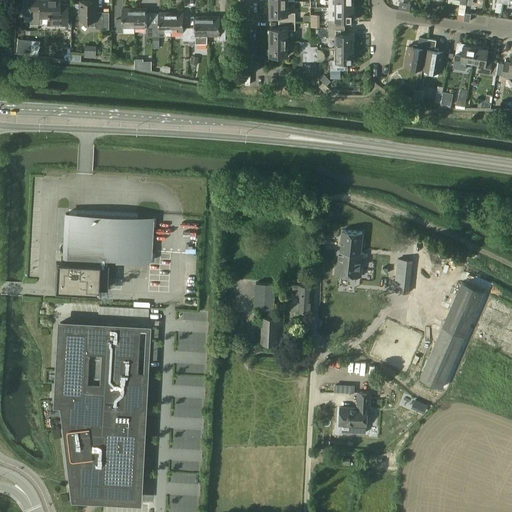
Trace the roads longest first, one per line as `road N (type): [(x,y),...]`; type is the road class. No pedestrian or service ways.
road 1 (primary): [(369,146),(220,121),(0,108)]
road 2 (primary): [(0,125),(369,146)]
road 3 (unclassified): [(306,511),(317,231)]
road 4 (track): [(317,231),(321,205),(348,196),(511,266)]
road 5 (primary): [(511,167),(369,146)]
road 6 (residential): [(511,26),(505,35),(376,13)]
road 7 (residential): [(316,72),(252,72),(251,0)]
